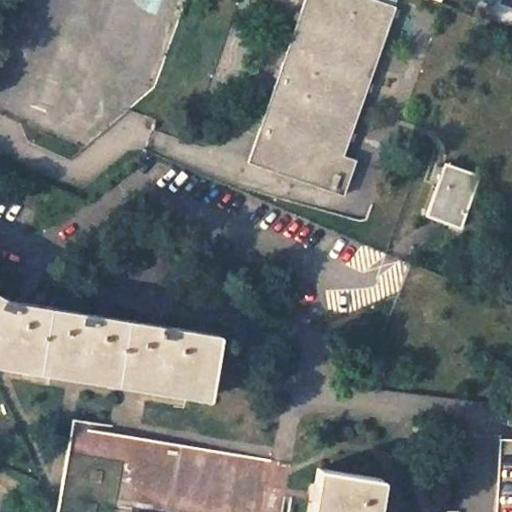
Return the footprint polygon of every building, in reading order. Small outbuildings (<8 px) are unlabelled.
[(354,161),(343,157),(392,10),(362,0),(303,0),(246,165),(342,197),(354,161)] [(480,179),(447,167),(429,220),(462,231),(480,179)] [(221,336),(164,327),(14,304),(0,295),(0,363),(210,398),(221,336)] [(283,459),(274,458),(78,424),(74,424),(59,511),(285,511),(295,462),(283,459)] [(377,511),(384,476),(322,465),(313,511),(377,511)]
